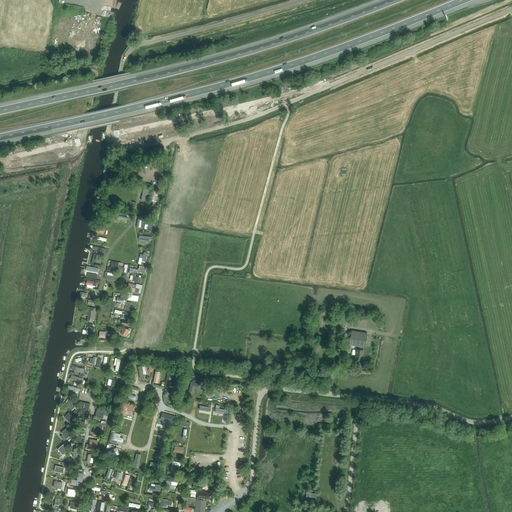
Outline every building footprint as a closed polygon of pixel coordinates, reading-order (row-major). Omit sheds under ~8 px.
[(159,192),(152,190),(149,201),(157,203),(159,192)] [(102,212),(102,213),(101,219),(110,220),(110,214),(111,213),(102,212)] [(147,230),(154,231),(155,226),(153,225),(154,224),(152,224),(153,222),(140,220),(138,227),(141,227),(142,224),(148,225),(147,230)] [(147,253),(143,252),(143,254),(140,253),(139,257),(142,257),(141,260),(145,261),(147,253)] [(103,255),(94,254),(92,263),(101,264),(103,255)] [(118,262),(111,261),(110,267),(107,267),(106,270),(116,272),(118,262)] [(127,264),(124,264),(123,270),(120,269),(119,272),(122,273),(123,271),(126,272),(126,271),(128,271),(128,269),(127,268),(127,264)] [(138,293),(139,290),(135,289),(137,285),(129,283),(127,290),(135,292),(138,293)] [(113,298),(108,297),(108,302),(110,302),(110,303),(104,302),(103,306),(113,308),(114,303),(112,302),(113,298)] [(97,308),(88,307),(87,315),(88,315),(87,321),(93,322),(93,320),(95,320),(97,308)] [(129,330),(124,327),(120,333),(125,336),(129,330)] [(365,348),(367,334),(351,332),(349,345),(357,347),(357,350),(356,350),(355,360),(362,361),(363,351),(361,351),(361,347),(365,348)] [(138,366),(140,379),(143,378),(142,374),(143,374),(146,373),(144,365),(138,366)] [(85,370),(75,366),(74,370),(80,372),(79,376),(82,377),(83,373),(84,373),(85,370)] [(181,376),(178,374),(171,382),(174,385),(181,376)] [(107,388),(113,390),(115,380),(112,379),(110,385),(107,385),(107,388)] [(195,382),(190,381),(188,392),(193,393),(194,388),(199,389),(200,384),(196,383),(196,382),(195,382)] [(76,406),(70,400),(66,404),(72,410),(76,406)] [(89,404),(82,402),(80,410),(88,412),(89,404)] [(134,406),(123,403),(120,412),(124,413),(126,408),(133,410),(134,406)] [(104,412),(97,410),(95,416),(103,418),(104,412)] [(68,412),(64,416),(70,423),(74,419),(74,420),(75,418),(76,418),(71,412),(70,413),(68,412)] [(174,423),(175,416),(162,413),(160,420),(174,423)] [(71,434),(66,428),(61,433),(66,439),(71,434)] [(169,434),(160,431),(159,437),(163,438),(160,446),(165,447),(169,434)] [(98,441),(90,439),(89,445),(88,448),(96,450),(96,447),(98,441)] [(69,450),(64,444),(58,449),(63,455),(69,450)] [(120,453),(118,450),(112,453),(111,450),(108,452),(109,455),(106,456),(108,459),(120,453)] [(122,474),(115,471),(113,477),(119,479),(122,474)] [(62,482),(54,481),(53,487),(61,489),(62,482)] [(191,493),(190,497),(195,498),(196,494),(196,490),(188,489),(188,493),(191,493)] [(110,492),(104,491),(101,490),(100,494),(103,495),(102,497),(109,498),(110,492)] [(197,499),(194,511),(204,511),(206,501),(206,498),(210,499),(211,493),(206,493),(206,491),(198,490),(197,497),(197,499)] [(63,497),(61,496),(56,496),(56,498),(55,504),(54,507),(62,508),(62,505),(63,497)] [(159,498),(151,496),(150,497),(150,498),(150,499),(155,500),(155,501),(154,507),(157,508),(159,498)] [(172,501),(160,499),(159,506),(166,507),(166,505),(171,506),(172,501)] [(98,501),(95,511),(102,511),(105,502),(98,501)]
